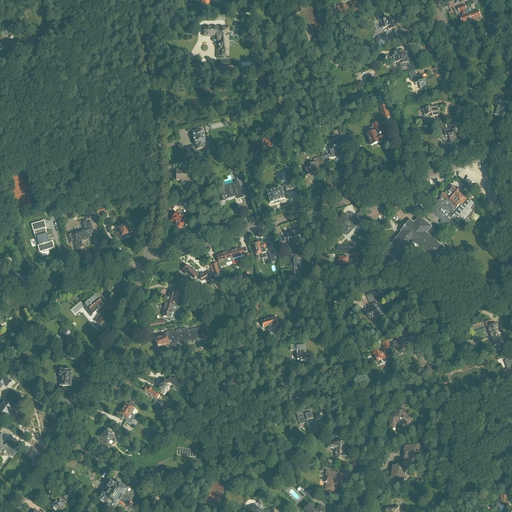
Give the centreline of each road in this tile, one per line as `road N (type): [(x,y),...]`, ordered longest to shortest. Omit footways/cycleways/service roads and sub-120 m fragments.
road 1 (unclassified): [(356,511),(364,439),(322,295),(313,210)]
road 2 (tertiary): [(13,511),(107,362),(144,260)]
road 3 (tertiary): [(144,260),(158,171),(134,0)]
road 4 (unclassified): [(313,210),(493,153)]
road 5 (unclassified): [(144,260),(313,210)]
road 6 (unclassified): [(493,153),(432,0)]
road 7 (unclassified): [(0,305),(144,260)]
